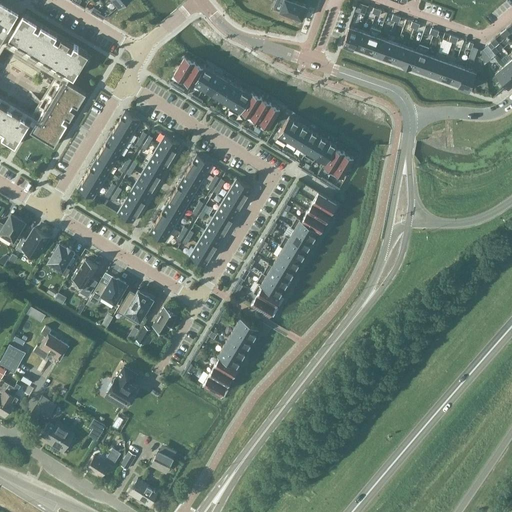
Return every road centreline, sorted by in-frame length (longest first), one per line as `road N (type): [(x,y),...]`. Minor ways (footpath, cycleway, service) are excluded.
road 1 (residential): [(198,301),(268,177),(263,166),(125,84)]
road 2 (trunk): [(353,511),(511,326)]
road 3 (primary): [(365,303),(227,481)]
road 4 (residential): [(47,212),(198,301)]
road 5 (residential): [(0,431),(129,511)]
road 6 (residential): [(125,84),(47,212)]
